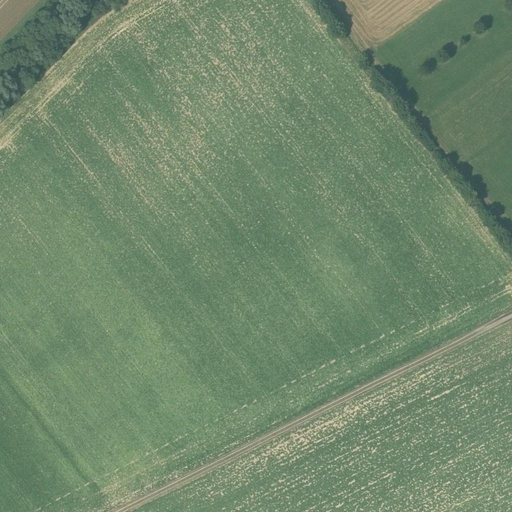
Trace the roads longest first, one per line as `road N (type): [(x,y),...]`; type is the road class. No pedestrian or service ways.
road 1 (track): [(511,317),(123,511)]
road 2 (track): [(324,0),(511,234)]
road 3 (track): [(124,0),(0,112)]
